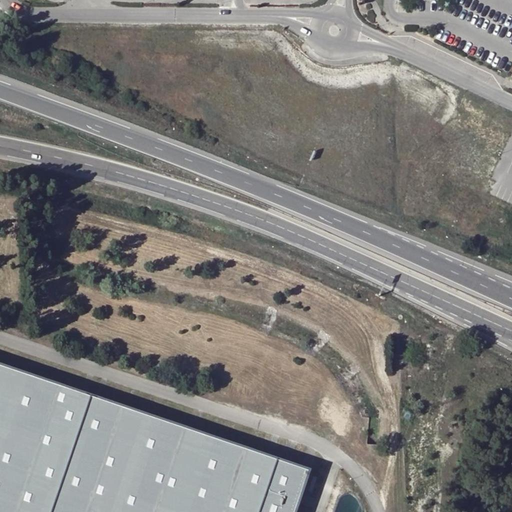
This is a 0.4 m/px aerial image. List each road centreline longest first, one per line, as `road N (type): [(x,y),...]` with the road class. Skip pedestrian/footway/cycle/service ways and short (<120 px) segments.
road 1 (track): [(65,244),(57,219),(65,211),(284,274),(360,316),(372,329),(392,401),(394,453),(377,511)]
road 2 (motorway): [(511,300),(268,193),(0,90)]
road 3 (motorway): [(0,147),(161,186),(329,248)]
road 4 (motorway): [(329,248),(511,342)]
road 5 (motorway): [(329,248),(511,333)]
